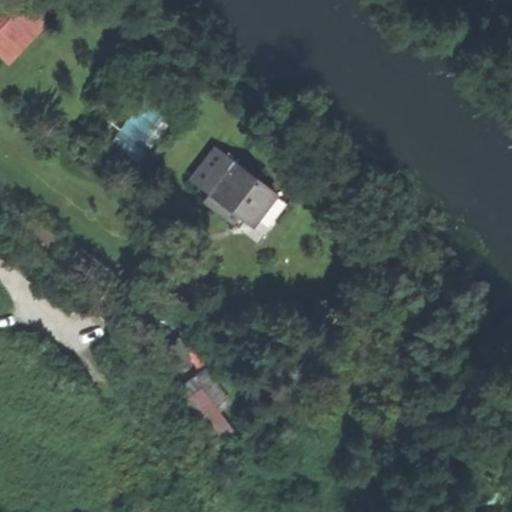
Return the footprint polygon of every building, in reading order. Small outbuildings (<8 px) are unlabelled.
[(33,0),(11,0),(0,12),(0,50),(12,62),(53,17),(33,0)] [(112,141),(134,158),(166,116),(144,99),(112,141)] [(234,165),(211,194),(252,227),(260,216),(255,212),(270,194),(234,165)] [(121,288),(137,303),(161,276),(145,261),(121,288)] [(152,352),(165,379),(192,366),(179,339),(152,352)] [(246,421),(207,364),(178,383),(218,441),(246,421)]
